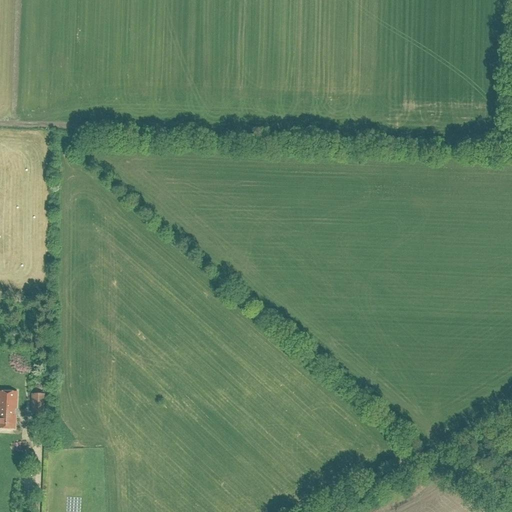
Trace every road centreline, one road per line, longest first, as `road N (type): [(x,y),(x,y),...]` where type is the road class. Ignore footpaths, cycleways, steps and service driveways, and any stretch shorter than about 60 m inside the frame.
road 1 (track): [(0,123),(511,142)]
road 2 (unclassified): [(332,511),(511,405)]
